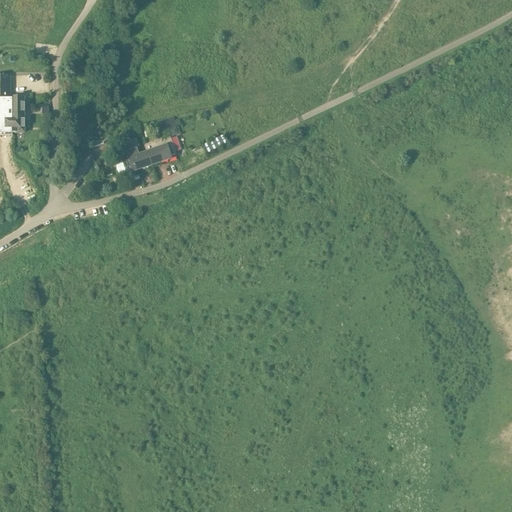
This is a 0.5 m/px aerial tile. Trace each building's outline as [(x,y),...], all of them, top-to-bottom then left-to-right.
[(8,98),(8,76),(0,76),(0,100),(8,101),(8,100),(12,100),(12,134),(24,134),(24,98),(8,98)] [(0,133),(12,134),(12,100),(8,100),(8,101),(0,100),(0,133)] [(174,117),(166,120),(168,128),(176,125),(174,117)] [(224,135),(202,146),(207,154),(228,143),(224,135)] [(170,137),(145,146),(147,153),(152,166),(154,165),(169,160),(168,155),(175,153),(170,137)] [(102,139),(89,144),(91,148),(104,144),(102,139)] [(136,149),(128,152),(134,172),(152,166),(147,153),(138,157),(136,149)]
